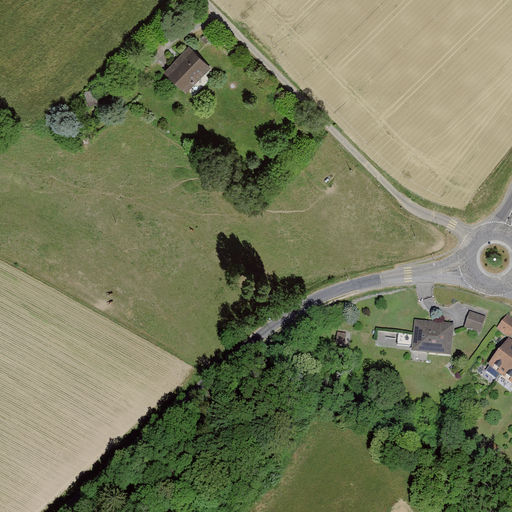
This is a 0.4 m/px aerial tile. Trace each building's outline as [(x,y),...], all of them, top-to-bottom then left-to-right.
[(190,48),(165,72),(185,93),(210,68),(190,48)] [(468,312),(466,328),(483,331),(485,315),(468,312)] [(511,317),(508,315),(498,328),(510,337),(511,334),(511,317)] [(455,326),(416,321),(412,350),(451,355),(455,326)] [(394,345),(395,334),(377,332),(377,344),(394,345)] [(511,341),(509,339),(488,364),(511,383),(511,341)]
